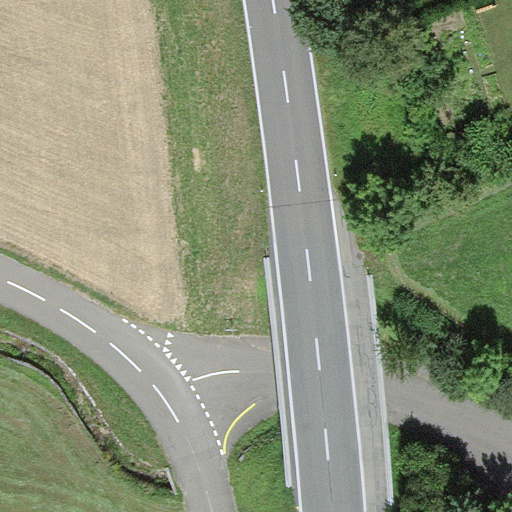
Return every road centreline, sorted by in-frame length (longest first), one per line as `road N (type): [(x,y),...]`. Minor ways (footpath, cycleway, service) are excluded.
road 1 (primary): [(336,511),(308,239),(272,0)]
road 2 (unclassified): [(161,389),(202,375),(278,371),(405,396),(511,435)]
road 3 (unclassified): [(0,277),(108,337),(161,389)]
road 4 (unclassified): [(161,389),(189,431),(214,511)]
